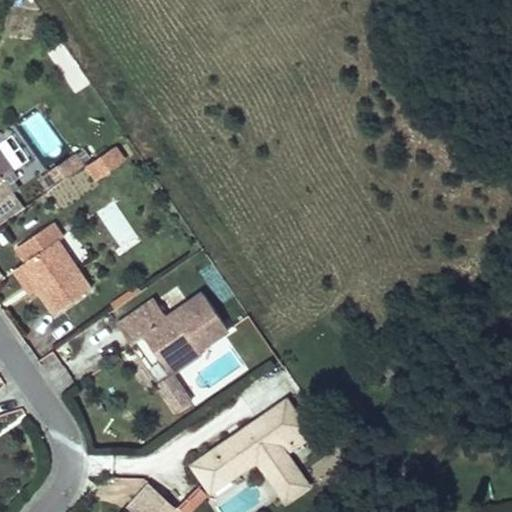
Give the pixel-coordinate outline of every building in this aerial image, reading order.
[(75,93),(90,82),(63,43),(47,53),(75,93)] [(35,111),(19,124),(49,160),(65,147),(35,111)] [(96,178),(123,159),(115,147),(87,166),(96,178)] [(14,171),(0,150),(0,200),(13,191),(4,178),(14,171)] [(54,186),(84,166),(75,154),(51,172),(54,186)] [(54,186),(51,172),(42,178),(50,190),(54,186)] [(117,201),(99,209),(119,252),(137,244),(117,201)] [(91,289),(58,241),(63,238),(53,223),(17,248),(26,262),(22,265),(38,289),(55,314),(91,289)] [(38,289),(22,265),(15,270),(31,293),(38,289)] [(200,349),(229,330),(203,292),(168,317),(155,299),(118,324),(131,344),(144,335),(166,368),(197,347),(199,350),(200,349)] [(172,374),(202,353),(200,349),(199,350),(197,347),(166,368),(171,375),(172,374)] [(172,374),(171,375),(158,384),(167,396),(180,386),(172,374)] [(189,399),(180,386),(167,396),(175,408),(189,399)] [(285,453),(310,435),(287,401),(241,433),(245,437),(218,455),(215,451),(194,466),(207,484),(227,471),(231,477),(258,459),(277,486),(281,484),(290,498),(308,486),(285,453)] [(245,437),(241,433),(215,451),(218,455),(245,437)] [(211,490),(231,477),(227,471),(207,484),(211,490)] [(290,498),(281,484),(277,486),(286,500),(290,498)] [(151,511),(136,498),(124,511),(151,511)]
